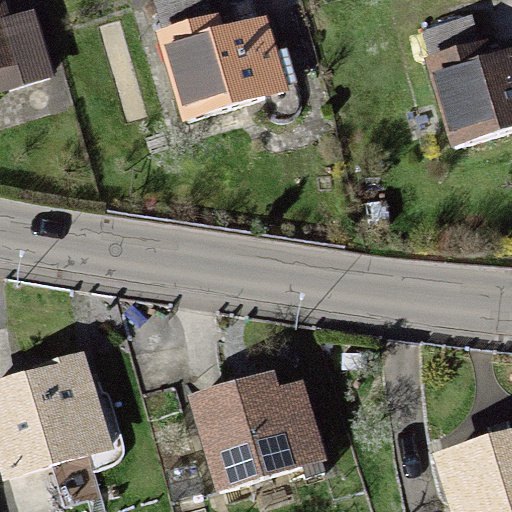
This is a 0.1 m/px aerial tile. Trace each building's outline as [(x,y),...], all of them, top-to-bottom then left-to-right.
[(0,99),(24,94),(4,16),(0,16),(0,99)] [(142,38),(168,145),(281,118),(262,39),(201,54),(194,26),(142,38)] [(426,56),(452,163),(511,148),(511,65),(485,72),(478,43),(426,56)] [(84,378),(0,407),(0,476),(11,508),(117,471),(84,378)] [(301,390),(193,417),(217,511),(224,511),(326,486),(301,390)] [(511,511),(511,459),(443,479),(452,511),(511,511)]
